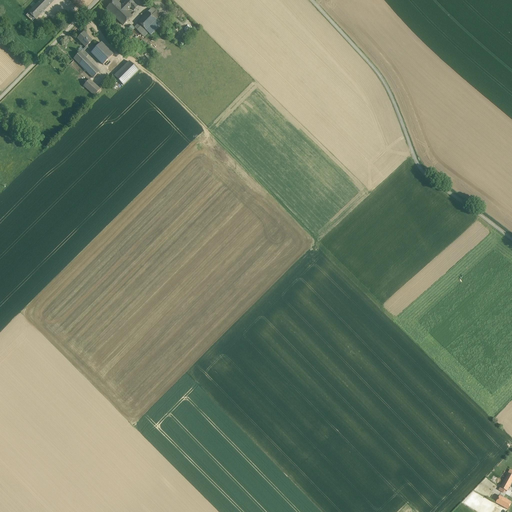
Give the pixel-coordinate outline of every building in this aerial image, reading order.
[(123,7),(121,5),(116,0),(114,0),(106,9),(114,16),(123,7)] [(126,0),(121,5),(123,7),(127,11),(131,7),(134,10),(138,7),(134,4),(135,4),(130,0),(126,0)] [(39,1),(29,12),(35,18),(45,7),(39,1)] [(157,10),(153,6),(148,11),(152,15),(156,11),(157,10)] [(127,11),(123,7),(114,16),(123,25),(132,16),(127,11)] [(148,11),(137,22),(138,23),(148,32),(151,35),(161,24),(157,20),(152,15),(148,11)] [(161,16),(156,11),(152,15),(157,20),(161,16)] [(148,32),(138,23),(134,27),(144,37),(148,32)] [(92,41),(84,32),(77,38),(85,47),(86,47),(87,47),(91,42),(92,41)] [(181,46),(185,42),(178,35),(174,38),(181,46)] [(97,47),(91,42),(87,47),(88,47),(92,52),(97,47)] [(92,52),(91,53),(103,65),(113,55),(102,43),(97,47),(92,52)] [(83,49),(80,52),(86,58),(89,55),(84,50),(88,47),(87,47),(86,47),(85,47),(83,49)] [(80,52),(74,58),(93,78),(99,72),(86,58),(80,52)] [(130,61),(114,76),(123,85),(138,70),(130,61)] [(100,89),(89,79),(83,86),(94,96),(100,89)] [(511,481),(511,475),(508,473),(500,487),(505,490),(507,491),(511,481)] [(511,503),(499,496),(495,503),(508,510),(511,503)]
